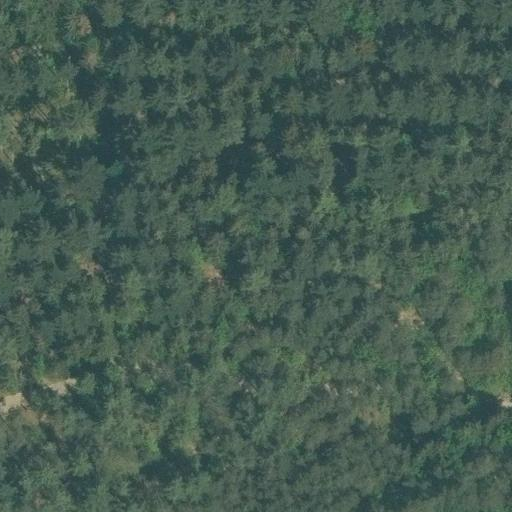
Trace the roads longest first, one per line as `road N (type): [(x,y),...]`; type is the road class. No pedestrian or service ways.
road 1 (track): [(0,405),(238,346),(439,349),(511,340)]
road 2 (track): [(120,511),(272,346)]
